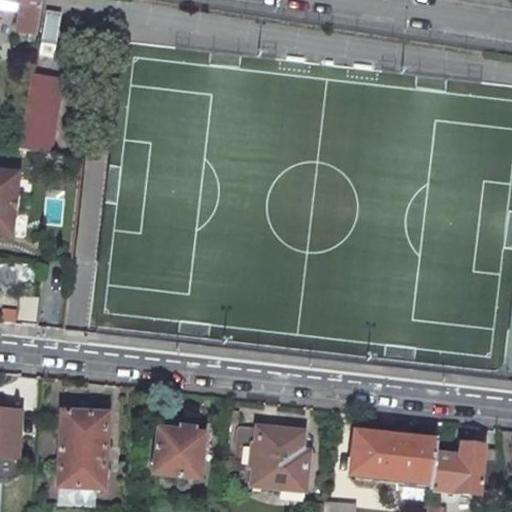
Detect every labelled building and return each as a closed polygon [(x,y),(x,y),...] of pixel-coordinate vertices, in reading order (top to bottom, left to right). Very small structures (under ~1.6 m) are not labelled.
[(41,0),(0,0),(22,5),(17,32),(36,35),(41,0)] [(65,79),(33,74),(20,150),(53,154),(65,79)] [(0,172),(0,235),(9,237),(16,174),(0,172)] [(0,457),(17,459),(21,412),(0,410),(0,457)] [(106,415),(61,413),(57,488),(103,490),(103,487),(104,486),(105,485),(105,484),(106,484),(106,483),(107,483),(107,482),(107,481),(108,481),(108,480),(108,479),(108,478),(108,477),(108,476),(108,475),(108,474),(108,473),(108,472),(107,471),(107,470),(106,470),(106,469),(106,468),(105,468),(105,467),(104,467),(104,466),(106,415)] [(193,430),(159,426),(153,474),(198,479),(203,435),(192,434),(193,430)] [(251,487),(304,491),(308,453),(301,453),(303,433),(257,429),(240,427),(236,467),(249,468),(253,468),(251,487)] [(435,443),(355,434),(350,474),(431,484),(434,455),(435,443)] [(459,458),(434,455),(431,484),(430,491),(477,496),(478,482),(498,484),(496,452),(482,450),(482,448),(461,446),(459,458)] [(440,511),(442,501),(429,500),(427,511),(440,511)]
